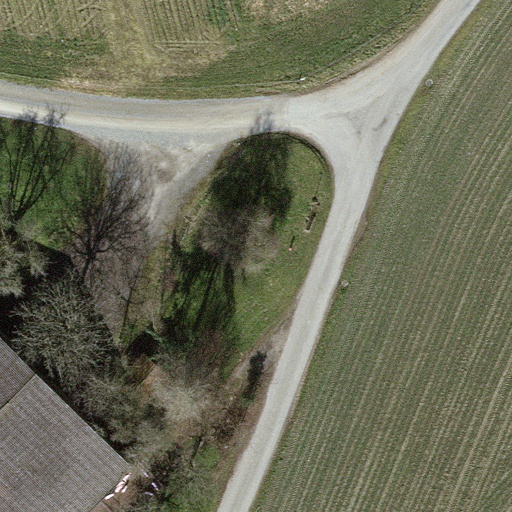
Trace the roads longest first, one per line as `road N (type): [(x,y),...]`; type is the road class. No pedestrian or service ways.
road 1 (track): [(388,130),(134,113),(0,81)]
road 2 (track): [(388,130),(278,386)]
road 3 (track): [(461,0),(388,130)]
road 4 (track): [(228,511),(278,386)]
